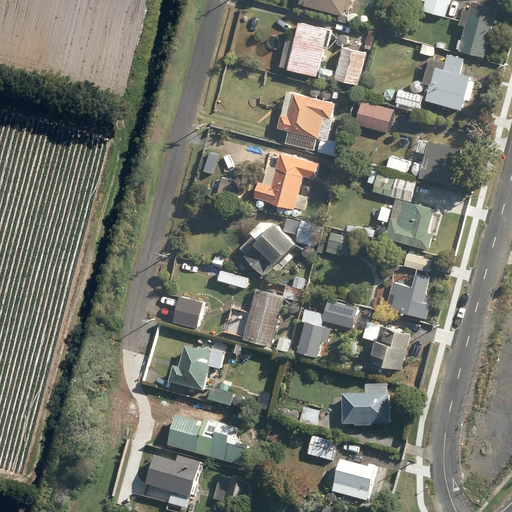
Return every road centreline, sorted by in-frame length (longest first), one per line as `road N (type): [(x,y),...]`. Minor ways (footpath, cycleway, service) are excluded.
road 1 (residential): [(129,345),(215,0)]
road 2 (residential): [(457,511),(446,478),(452,401),(511,179)]
